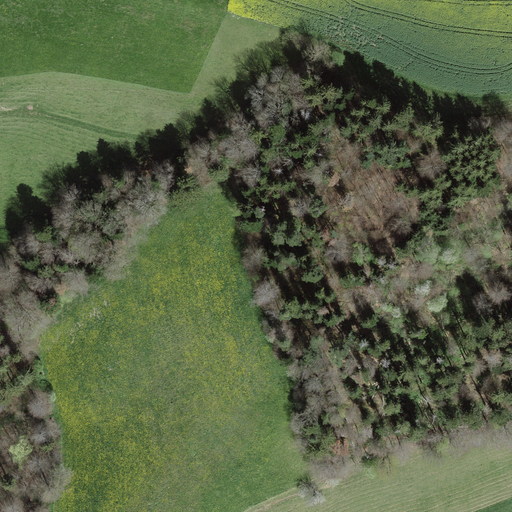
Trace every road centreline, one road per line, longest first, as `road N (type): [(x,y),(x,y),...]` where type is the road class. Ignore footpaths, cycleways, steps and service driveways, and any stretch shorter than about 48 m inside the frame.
road 1 (track): [(251,511),(367,454),(511,419)]
road 2 (track): [(56,511),(59,437),(33,346),(14,342),(0,362)]
